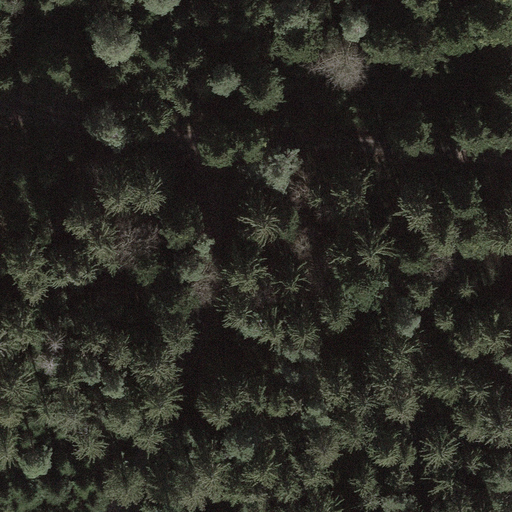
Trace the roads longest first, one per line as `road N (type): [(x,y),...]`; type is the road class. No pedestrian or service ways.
road 1 (track): [(0,102),(83,125),(220,141),(337,137),(511,162)]
road 2 (track): [(125,511),(223,223),(220,141)]
